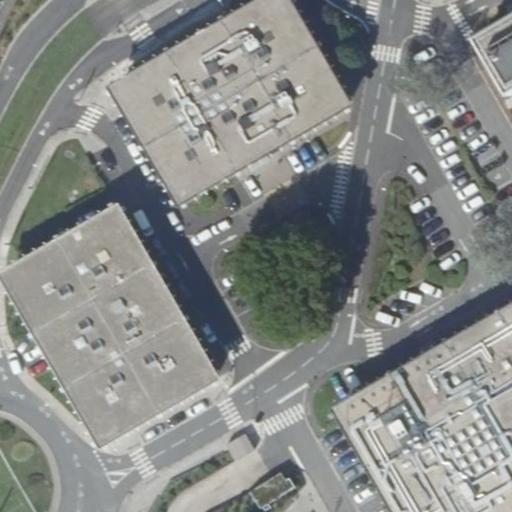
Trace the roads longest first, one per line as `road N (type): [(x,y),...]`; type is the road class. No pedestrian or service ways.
road 1 (unclassified): [(52,114),(112,136),(264,393)]
road 2 (unclassified): [(394,0),(330,343)]
road 3 (unclassified): [(80,486),(142,463),(264,393)]
road 4 (unclassified): [(330,343),(374,347),(511,270)]
road 5 (unclassified): [(52,114),(86,71),(191,0)]
road 6 (unclassified): [(264,393),(340,511)]
